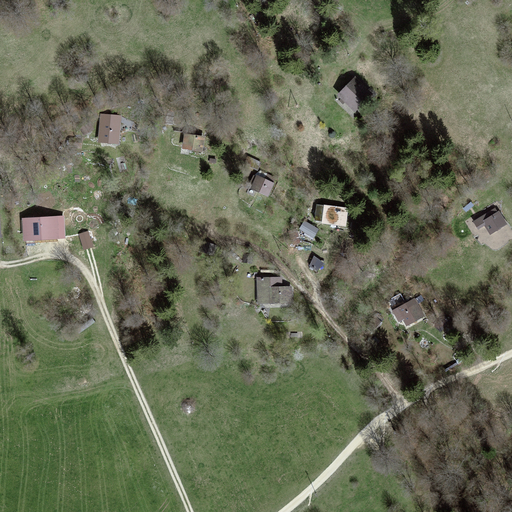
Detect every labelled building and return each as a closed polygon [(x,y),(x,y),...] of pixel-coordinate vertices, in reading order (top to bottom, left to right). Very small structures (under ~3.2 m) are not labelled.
[(356,112),(371,96),(355,81),(340,98),(356,112)] [(174,112),(167,109),(165,124),(173,124),(174,112)] [(120,116),(102,114),(100,140),(116,142),(117,122),(120,122),(120,116)] [(197,134),(186,132),(184,147),(201,149),(202,138),(196,137),(197,134)] [(79,147),(79,137),(74,137),(74,140),(69,140),(69,144),(74,144),(74,147),(79,147)] [(246,163),(258,168),(260,163),(248,158),(246,163)] [(261,171),(258,177),(255,175),(252,183),(255,184),(254,188),(268,194),(275,178),(268,175),(267,173),(261,171)] [(347,208),(324,206),(316,205),(314,220),(322,222),(340,224),(341,214),(346,214),(347,208)] [(505,223),(495,208),(474,222),(478,228),(485,223),(491,232),(505,223)] [(24,219),(25,241),(34,241),(34,237),(57,236),(56,218),(24,219)] [(314,237),(319,229),(305,220),(300,228),(314,237)] [(302,241),(299,231),(290,233),(293,243),(302,241)] [(218,246),(202,241),(199,252),(214,257),(218,246)] [(314,257),(310,266),(316,271),(324,264),(314,257)] [(291,288),(281,288),(281,278),(258,278),(258,293),(267,293),(267,302),(291,302),(291,288)] [(414,300),(394,311),(400,320),(404,318),(407,323),(422,315),(414,300)] [(382,323),(375,317),(369,324),(376,330),(382,323)]
